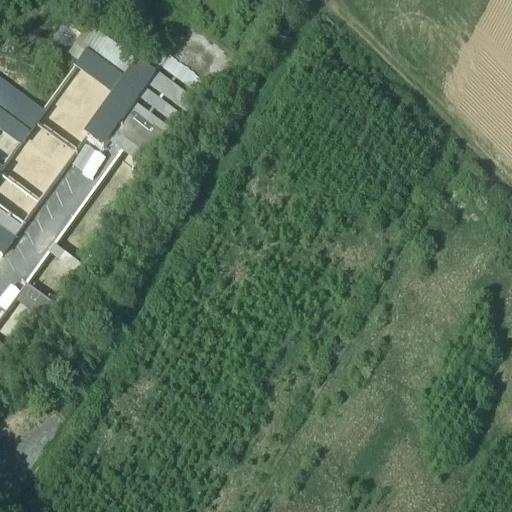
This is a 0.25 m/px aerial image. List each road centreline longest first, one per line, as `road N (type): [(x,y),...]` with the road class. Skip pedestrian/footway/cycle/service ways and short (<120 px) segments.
road 1 (track): [(0,511),(313,0)]
road 2 (track): [(511,174),(321,0)]
